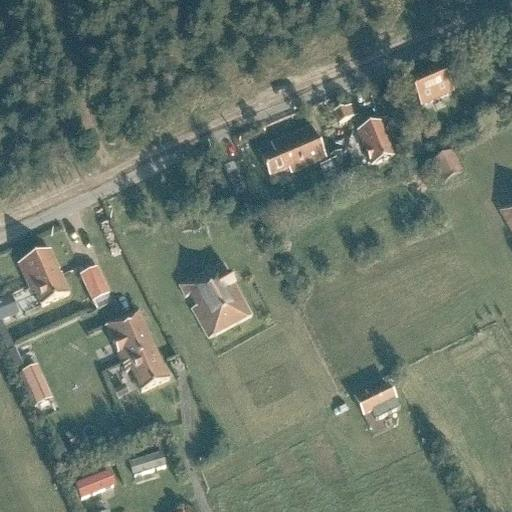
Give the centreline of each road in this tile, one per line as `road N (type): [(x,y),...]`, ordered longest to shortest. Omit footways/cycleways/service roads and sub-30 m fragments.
road 1 (unclassified): [(0,236),(511,16)]
road 2 (track): [(104,191),(48,0)]
road 3 (residential): [(206,511),(187,453),(178,365)]
